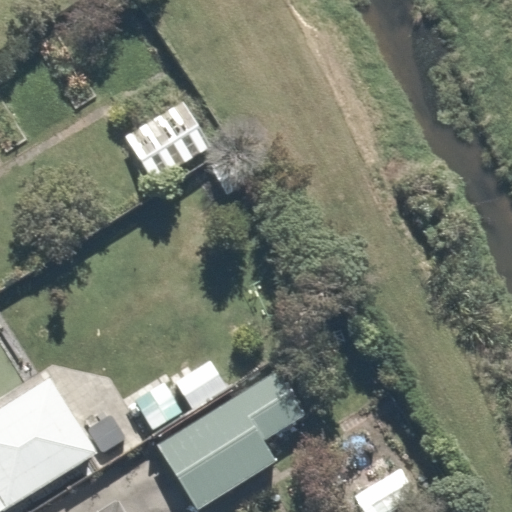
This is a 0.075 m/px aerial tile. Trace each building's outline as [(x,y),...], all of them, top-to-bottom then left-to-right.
[(169,104),(115,134),(143,184),(198,154),(169,104)] [(0,503),(87,451),(39,372),(0,395),(0,503)] [(184,511),(190,511),(271,464),(257,440),(289,421),(258,372),(142,442),(184,511)] [(449,511),(438,495),(412,511),(449,511)] [(112,511),(105,500),(86,511),(112,511)]
